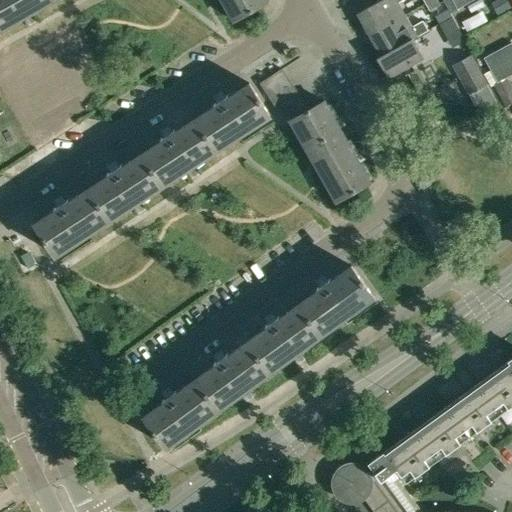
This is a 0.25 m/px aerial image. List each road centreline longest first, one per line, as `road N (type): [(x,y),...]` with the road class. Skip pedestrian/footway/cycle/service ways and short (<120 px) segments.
road 1 (secondary): [(183,511),(511,279)]
road 2 (residential): [(0,211),(310,12)]
road 3 (residential): [(408,191),(118,401)]
road 4 (residential): [(408,191),(310,12)]
road 5 (residential): [(87,511),(0,354)]
road 6 (residential): [(0,396),(51,511)]
